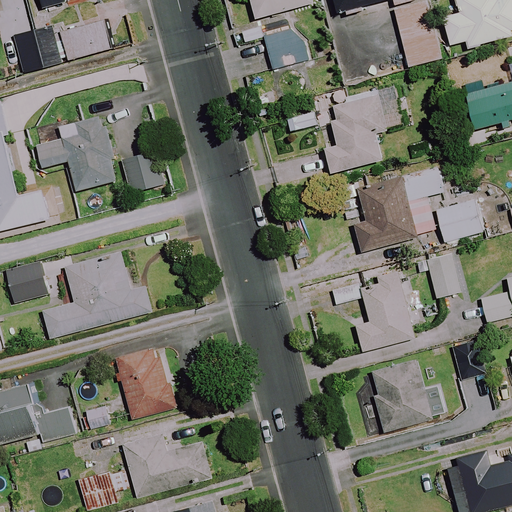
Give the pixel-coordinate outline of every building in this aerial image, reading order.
[(43,0),(47,13),(70,6),(68,0),(43,0)] [(315,6),(313,0),(252,0),(258,21),(315,6)] [(444,59),(429,1),(419,3),(417,0),(335,0),(340,19),(371,11),(370,7),(391,1),(394,10),(408,69),(434,62),(444,59)] [(448,13),(455,43),(471,39),(472,43),(511,33),(511,0),(461,0),(463,9),(448,13)] [(114,51),(107,24),(66,35),(72,61),(114,51)] [(63,65),(53,28),(16,37),(25,75),(63,65)] [(299,28),(266,36),(275,71),(308,62),(299,28)] [(511,83),(470,95),(480,131),(511,121),(511,83)] [(403,112),(397,89),(333,106),(338,123),(334,124),(340,147),(328,150),(334,175),(386,162),(379,134),(407,127),(403,112)] [(14,134),(7,103),(0,104),(0,232),(53,220),(46,191),(22,196),(8,136),(14,134)] [(124,174),(108,116),(64,128),(63,123),(35,131),(46,170),(69,163),(77,193),(110,185),(119,182),(117,176),(124,174)] [(125,161),(134,195),(167,186),(165,176),(158,152),(125,161)] [(352,222),(362,256),(438,234),(428,199),(446,194),(438,166),(361,188),(369,217),(352,222)] [(482,203),(437,212),(444,244),(488,235),(482,203)] [(67,266),(77,304),(47,312),(54,341),(157,314),(149,285),(134,289),(125,251),(67,266)] [(431,263),(438,300),(462,295),(454,258),(431,263)] [(37,265),(10,271),(17,300),(43,294),(37,265)] [(355,326),(362,355),(414,343),(406,308),(411,307),(403,272),(360,283),(370,322),(355,326)] [(511,280),(509,281),(511,292),(483,299),(488,323),(511,317),(511,280)] [(463,384),(488,379),(480,343),(455,348),(463,384)] [(156,362),(153,353),(118,363),(135,421),(178,408),(164,360),(156,362)] [(427,389),(420,364),(376,375),(381,396),(377,397),(386,433),(447,418),(439,386),(427,389)] [(43,447),(80,438),(72,407),(43,415),(35,382),(0,391),(0,431),(4,445),(40,436),(43,447)] [(109,407),(88,412),(92,431),(114,426),(109,407)] [(179,450),(175,433),(126,445),(140,500),(216,481),(207,443),(179,450)] [(511,456),(492,461),(490,453),(449,463),(460,511),(488,511),(511,506),(511,456)] [(86,511),(92,511),(121,505),(119,495),(130,492),(125,471),(80,481),(86,511)]
